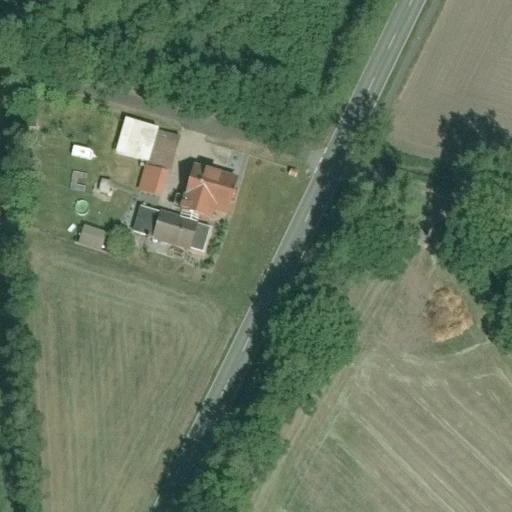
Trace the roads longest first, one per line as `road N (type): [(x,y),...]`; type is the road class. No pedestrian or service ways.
road 1 (tertiary): [(165,511),(329,162)]
road 2 (residential): [(329,162),(0,64)]
road 3 (residential): [(19,511),(0,246)]
road 4 (residential): [(511,213),(329,162)]
road 5 (tertiary): [(329,162),(408,0)]
